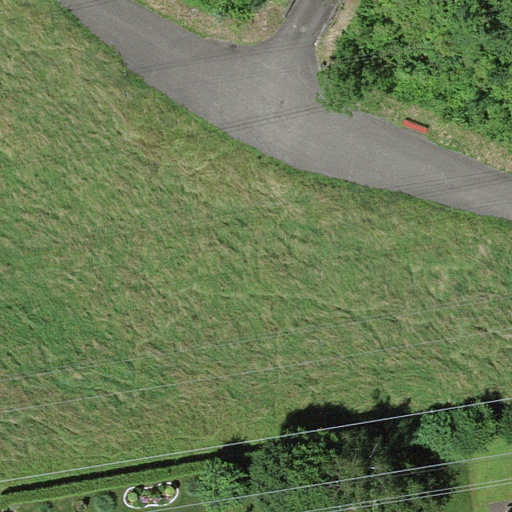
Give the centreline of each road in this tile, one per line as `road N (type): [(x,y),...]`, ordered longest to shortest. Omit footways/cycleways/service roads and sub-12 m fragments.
road 1 (residential): [(511,209),(258,114),(77,0)]
road 2 (track): [(258,114),(306,0)]
